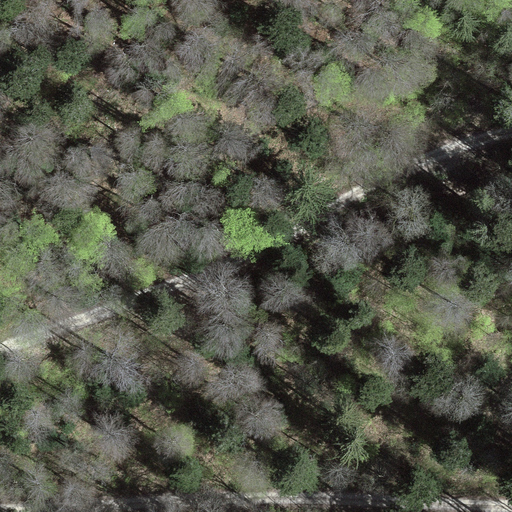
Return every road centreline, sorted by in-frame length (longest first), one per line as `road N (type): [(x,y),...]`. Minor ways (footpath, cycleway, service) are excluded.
road 1 (track): [(511,143),(398,189),(279,258),(75,340),(0,355)]
road 2 (track): [(511,484),(0,510)]
